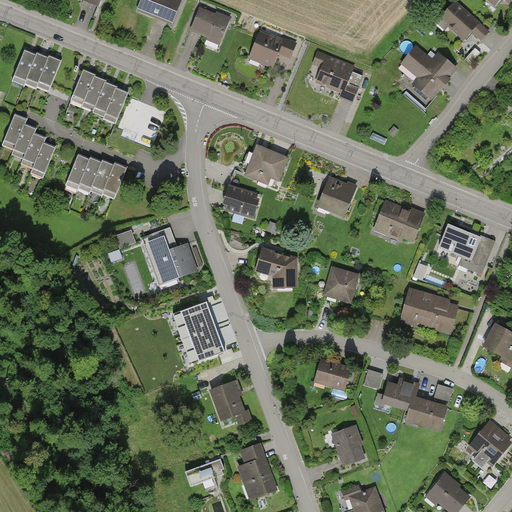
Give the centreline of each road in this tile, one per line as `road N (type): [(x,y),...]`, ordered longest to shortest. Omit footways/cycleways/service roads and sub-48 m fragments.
road 1 (residential): [(247,345),(308,337),(359,346),(451,374),(511,409)]
road 2 (residential): [(247,345),(191,165),(208,96)]
road 3 (residential): [(0,12),(208,96)]
road 4 (residential): [(208,96),(403,175)]
road 5 (residential): [(307,511),(247,345)]
road 6 (residential): [(403,175),(511,45)]
